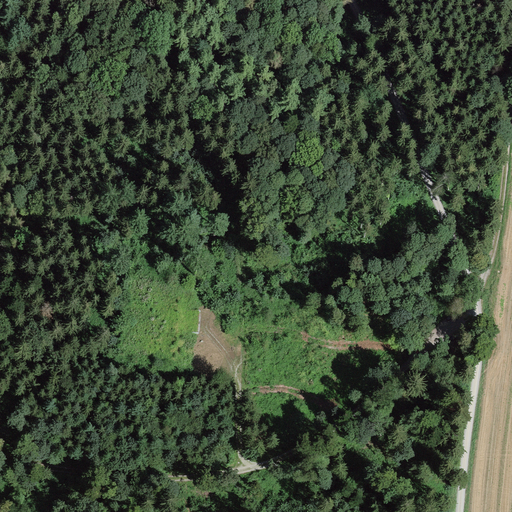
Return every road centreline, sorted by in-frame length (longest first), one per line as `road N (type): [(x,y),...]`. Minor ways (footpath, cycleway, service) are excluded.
road 1 (track): [(511,21),(488,267),(477,294),(360,409),(306,443),(219,474),(135,477),(0,457)]
road 2 (track): [(457,511),(477,294),(348,0)]
road 3 (track): [(252,465),(226,351),(209,314),(194,303),(178,314)]
